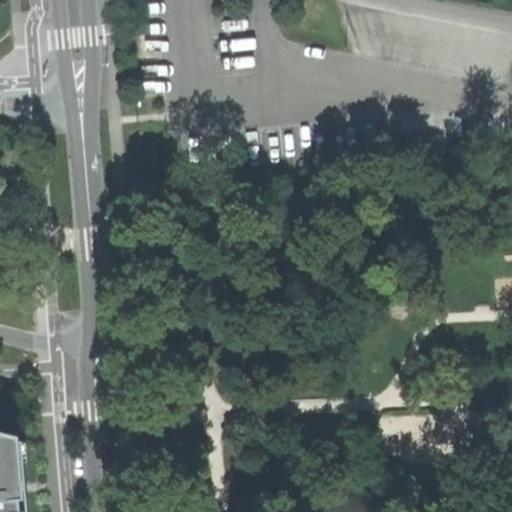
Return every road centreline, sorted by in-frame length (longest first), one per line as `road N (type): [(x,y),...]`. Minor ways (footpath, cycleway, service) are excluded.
road 1 (tertiary): [(112,347),(94,125)]
road 2 (tertiary): [(73,125),(87,343)]
road 3 (tertiary): [(87,343),(99,511)]
road 4 (tertiary): [(126,511),(112,347)]
road 5 (tertiary): [(61,0),(73,125)]
road 6 (tertiary): [(94,125),(90,0)]
